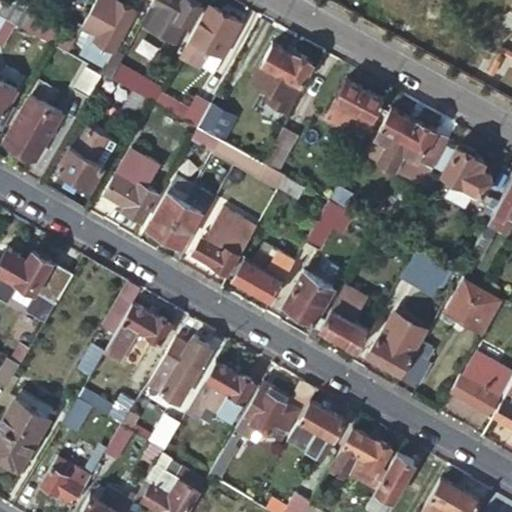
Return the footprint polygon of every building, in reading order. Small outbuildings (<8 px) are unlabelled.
[(0,0),(0,11),(3,13),(10,3),(5,0),(0,0)] [(117,0),(96,0),(83,24),(93,30),(90,34),(112,48),(107,55),(90,46),(83,58),(87,60),(103,70),(112,74),(120,59),(124,52),(115,46),(133,13),(116,3),(117,0)] [(136,8),(121,0),(117,0),(116,3),(133,13),(136,8)] [(153,0),(146,13),(182,34),(201,0),(153,0)] [(17,21),(25,25),(31,14),(10,3),(3,13),(17,21)] [(240,24),(207,6),(183,51),(201,61),(211,45),(224,52),(240,24)] [(0,41),(4,43),(17,21),(3,13),(0,11),(0,41)] [(31,14),(25,25),(56,43),(68,50),(75,37),(31,13),(31,14)] [(290,107),(316,59),(297,48),(295,50),(276,39),(265,59),(256,76),(275,87),(270,96),(290,107)] [(215,68),(224,52),(211,45),(201,61),(215,68)] [(120,59),(112,74),(129,84),(135,73),(138,68),(120,59)] [(90,95),(103,70),(87,60),(81,71),(73,86),(90,95)] [(162,88),(135,73),(129,84),(151,96),(155,99),(161,89),(162,88)] [(0,121),(20,86),(0,74),(0,121)] [(357,147),(385,96),(349,75),(327,114),(354,131),(348,141),(357,147)] [(199,123),(212,102),(197,93),(191,105),(161,89),(155,99),(199,123)] [(12,141),(40,156),(65,111),(38,96),(12,141)] [(225,109),(212,102),(199,123),(213,131),(225,109)] [(448,139),(449,135),(436,128),(436,126),(418,116),(416,118),(392,104),(377,130),(366,150),(424,183),(435,162),(448,139)] [(225,109),(213,131),(222,136),(243,148),(265,160),(271,150),(226,125),(233,114),(225,109)] [(213,131),(199,123),(193,135),(216,147),(222,136),(213,131)] [(115,140),(90,126),(78,147),(71,143),(58,165),(92,184),(103,164),(102,162),(115,140)] [(296,142),(280,133),(271,150),(265,160),(281,169),(296,142)] [(148,144),(134,135),(124,151),(138,159),(148,144)] [(216,147),(215,149),(236,161),(243,148),(222,136),(216,147)] [(455,143),(448,139),(435,162),(441,166),(455,143)] [(459,140),(455,143),(441,166),(440,168),(457,177),(447,195),(464,205),(474,187),(484,193),(493,177),(492,170),(484,165),(486,160),(478,155),(477,150),(459,140)] [(265,160),(243,148),(236,161),(258,174),(265,160)] [(281,169),(265,160),(258,174),(278,185),(279,184),(285,172),(281,169)] [(126,207),(146,218),(161,191),(141,179),(138,184),(117,172),(107,189),(128,202),(126,207)] [(154,225),(167,232),(188,197),(196,183),(178,172),(153,218),(156,221),(154,225)] [(304,182),(285,172),(279,184),(297,195),(304,182)] [(511,223),(511,177),(470,253),(480,258),(498,227),(507,232),(511,223)] [(212,192),(196,183),(188,197),(203,207),(212,192)] [(327,231),(343,204),(329,196),(314,223),(327,231)] [(188,197),(167,232),(178,239),(180,235),(186,238),(203,207),(188,197)] [(195,250),(230,270),(247,239),(236,233),(246,215),(225,204),(210,231),(207,230),(195,250)] [(247,239),(257,221),(246,215),(236,233),(247,239)] [(57,300),(74,271),(49,257),(51,255),(38,247),(37,250),(32,247),(27,256),(8,245),(0,257),(0,267),(0,268),(30,285),(57,300)] [(449,263),(416,245),(400,274),(433,292),(449,263)] [(234,272),(274,295),(294,258),(272,246),(269,253),(259,248),(252,261),(244,257),(234,272)] [(24,295),(30,285),(0,268),(0,285),(19,296),(24,295)] [(332,287),(302,270),(283,303),(313,320),(332,287)] [(495,309),(504,294),(466,273),(447,307),(479,325),(485,329),(495,309)] [(141,286),(128,278),(104,321),(116,328),(132,301),(141,286)] [(326,326),(359,346),(370,327),(352,317),(354,311),(351,309),(351,307),(347,303),(350,298),(339,292),(324,317),(320,315),(309,334),(318,340),(326,326)] [(155,314),(132,301),(116,328),(108,343),(105,348),(119,357),(134,332),(141,336),(144,332),(159,340),(170,321),(156,312),(155,314)] [(422,338),(429,325),(395,304),(369,351),(404,370),(404,369),(422,338)] [(187,342),(175,334),(156,367),(162,371),(170,358),(192,370),(209,342),(192,333),(187,342)] [(78,365),(90,372),(105,348),(108,343),(95,335),(78,365)] [(420,378),(432,357),(429,354),(434,345),(422,338),(404,369),(420,378)] [(476,345),(451,388),(489,409),(511,367),(511,361),(491,349),(488,352),(476,345)] [(15,347),(10,355),(21,361),(26,354),(15,347)] [(0,368),(0,381),(6,385),(21,361),(10,355),(8,354),(0,368)] [(237,371),(215,358),(204,377),(190,402),(200,408),(207,397),(232,412),(233,412),(253,378),(238,369),(237,371)] [(261,383),(253,378),(233,412),(240,417),(260,385),(261,383)] [(270,383),(263,379),(261,383),(260,385),(267,389),(270,383)] [(318,387),(304,379),(291,402),(297,405),(305,409),(311,399),(318,387)] [(511,380),(495,412),(511,422),(511,380)] [(297,405),(291,402),(287,399),(289,393),(270,383),(267,389),(260,385),(240,417),(235,426),(242,431),(244,432),(248,426),(255,431),(260,424),(270,430),(273,424),(282,430),(292,413),(297,405)] [(112,402),(83,385),(77,394),(90,403),(121,420),(129,406),(134,398),(120,389),(112,402)] [(48,414),(14,394),(0,417),(0,457),(17,467),(48,414)] [(77,394),(62,420),(76,428),(90,403),(77,394)] [(345,420),(311,399),(305,409),(302,413),(319,424),(317,428),(325,432),(320,439),(330,445),(345,420)] [(292,413),(300,418),(302,413),(305,409),(297,405),(292,413)] [(129,406),(121,420),(132,427),(146,435),(154,421),(129,406)] [(150,438),(152,439),(164,446),(177,423),(164,415),(150,438)] [(132,427),(121,420),(106,445),(105,448),(116,455),(132,427)] [(273,424),(270,430),(280,435),(282,430),(273,424)] [(373,438),(354,425),(335,456),(351,465),(356,457),(376,469),(386,452),(391,443),(375,435),(373,438)] [(235,426),(222,448),(229,453),(242,431),(235,426)] [(313,435),(320,439),(325,432),(317,428),(313,435)] [(142,457),(154,463),(164,446),(152,439),(142,457)] [(40,479),(74,500),(105,448),(106,445),(100,441),(83,469),(57,453),(40,479)] [(154,463),(136,494),(166,511),(184,511),(200,486),(192,482),(198,473),(185,465),(179,474),(167,466),(175,453),(164,446),(154,463)] [(415,460),(397,450),(393,456),(383,473),(366,504),(370,507),(373,501),(380,504),(386,493),(393,497),(415,460)] [(376,469),(383,473),(393,456),(386,452),(376,469)] [(335,456),(332,462),(347,471),(351,465),(335,456)] [(192,482),(200,486),(205,478),(198,473),(192,482)] [(480,497),(443,475),(421,511),(471,511),(472,510),(480,497)] [(253,498),(222,480),(217,489),(247,507),(253,498)] [(80,510),(83,511),(125,511),(136,494),(131,491),(128,495),(108,483),(105,486),(100,483),(95,491),(91,489),(80,510)] [(298,511),(308,496),(295,489),(281,511),(298,511)] [(386,493),(380,504),(387,509),(393,497),(386,493)] [(247,507),(245,509),(249,511),(270,511),(272,509),(253,498),(247,507)]
